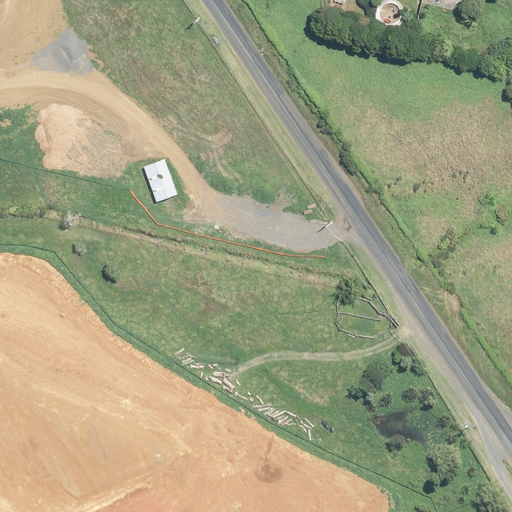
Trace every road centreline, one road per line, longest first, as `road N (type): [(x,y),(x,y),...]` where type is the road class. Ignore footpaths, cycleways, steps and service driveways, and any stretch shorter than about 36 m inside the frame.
road 1 (unclassified): [(511,447),(213,0)]
road 2 (track): [(0,84),(91,84),(245,223),(308,237),(363,224)]
